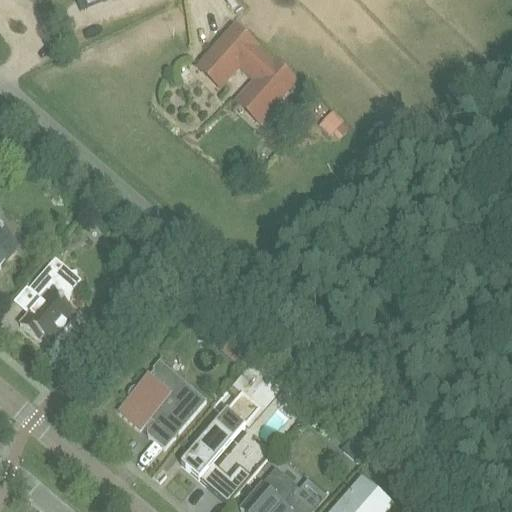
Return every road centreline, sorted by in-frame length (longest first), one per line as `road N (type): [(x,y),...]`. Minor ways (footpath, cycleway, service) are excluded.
road 1 (residential): [(440,511),(407,454),(329,373),(0,86)]
road 2 (residential): [(141,511),(0,389)]
